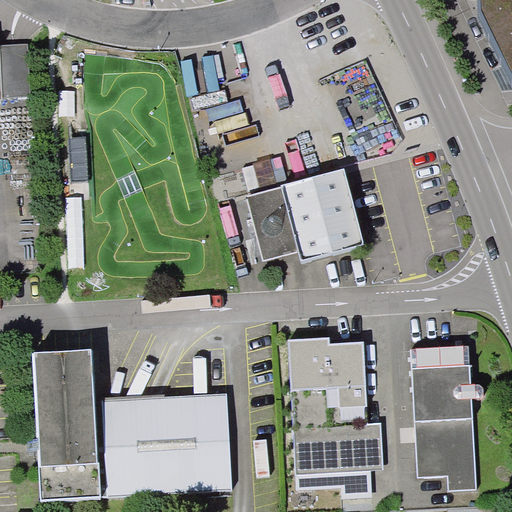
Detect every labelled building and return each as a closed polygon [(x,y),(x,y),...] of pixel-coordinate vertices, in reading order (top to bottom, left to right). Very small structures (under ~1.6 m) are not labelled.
[(511,0),(475,0),(476,0),(478,18),(511,92),(511,0)] [(249,197),(265,260),(299,251),(302,262),(364,246),(365,246),(345,171),(281,188),(249,197)] [(370,423),(364,342),(343,344),(331,344),(331,338),(289,341),(296,447),(297,475),(372,470),(371,447),(370,423)] [(476,447),(473,398),(482,398),(486,394),(485,388),(481,384),(472,385),(471,345),(412,348),(417,447),(420,476),(449,475),(450,489),(479,488),(476,447)] [(97,402),(95,398),(93,352),(34,355),(38,437),(40,437),(40,439),(29,440),(29,448),(29,450),(42,450),(42,452),(39,452),(42,502),(102,499),(102,497),(178,492),(233,489),(231,447),(228,393),(164,397),(159,408),(142,400),(138,409),(122,401),(118,410),(103,403),(104,401),(97,402)]
